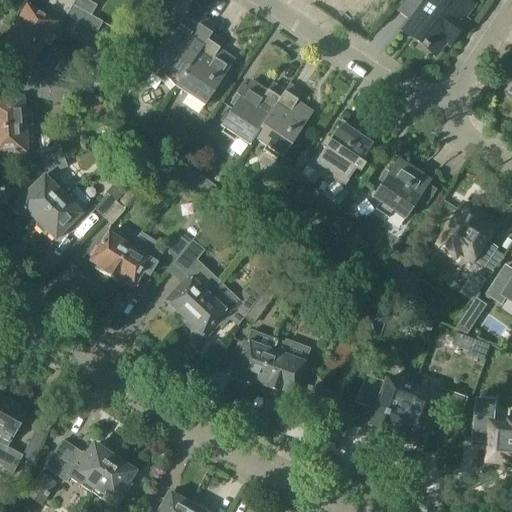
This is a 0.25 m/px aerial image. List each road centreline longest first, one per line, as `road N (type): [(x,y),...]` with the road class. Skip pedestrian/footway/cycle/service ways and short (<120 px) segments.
road 1 (residential): [(351,511),(135,400),(0,315)]
road 2 (residential): [(441,117),(262,0)]
road 3 (residential): [(441,117),(511,10)]
